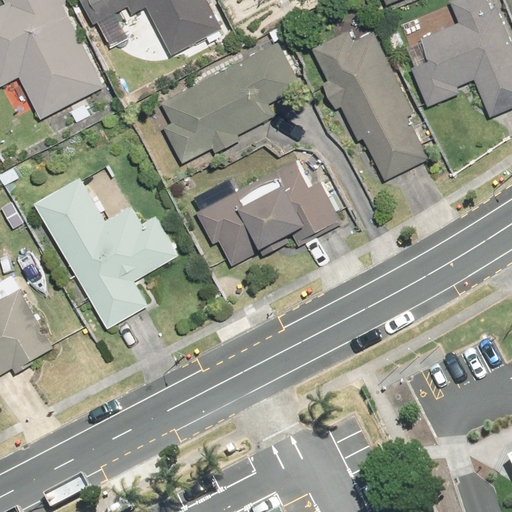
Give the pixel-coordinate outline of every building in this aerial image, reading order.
[(109,85),(66,0),(11,0),(12,3),(0,8),(0,76),(5,85),(25,75),(46,117),(109,85)] [(227,27),(213,0),(87,0),(100,23),(134,6),(137,13),(152,5),(176,53),(227,27)] [(497,8),(494,0),(456,0),(465,21),(427,37),(428,40),(411,47),(419,65),(417,66),(433,105),(466,92),(463,84),(480,77),(496,114),(511,107),(511,28),(503,5),(497,8)] [(419,112),(379,31),(359,41),(353,30),(318,47),(334,79),(330,81),(343,108),(347,106),(363,139),(369,136),(390,178),(435,156),(414,114),(419,112)] [(284,42),(168,101),(178,120),(169,125),(188,162),(217,148),(219,152),(246,138),(244,134),(280,115),(274,102),(307,85),(284,42)] [(317,185),(303,159),(203,211),(220,243),(225,240),(238,264),(307,228),(312,237),(346,219),(326,180),(317,185)] [(86,176),(41,202),(113,327),(154,304),(140,280),(185,254),(162,215),(148,224),(137,205),(111,220),(86,176)] [(0,377),(19,367),(22,372),(37,364),(35,360),(59,347),(25,287),(0,301),(0,377)] [(403,367),(380,378),(393,405),(495,355),(484,332),(405,371),(403,367)]
